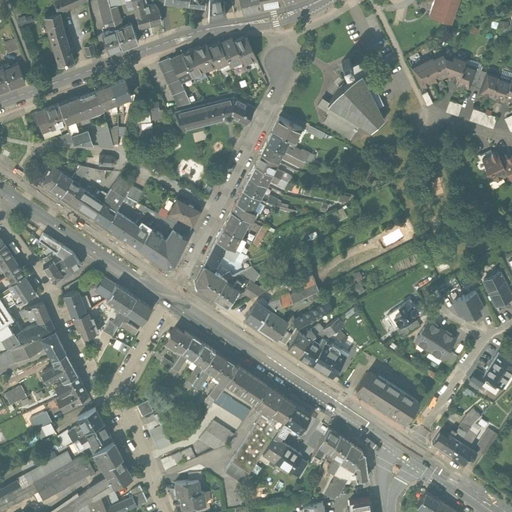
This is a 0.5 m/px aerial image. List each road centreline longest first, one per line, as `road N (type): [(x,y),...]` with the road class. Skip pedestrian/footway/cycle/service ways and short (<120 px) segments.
road 1 (secondary): [(0,103),(187,33),(274,18),(319,0)]
road 2 (secondary): [(169,291),(408,451)]
road 3 (residential): [(112,395),(92,387),(47,287),(0,217)]
road 4 (secondary): [(162,287),(141,264),(0,169)]
road 5 (secondary): [(0,185),(133,276),(162,287)]
road 6 (residential): [(511,323),(484,337),(408,451)]
road 7 (residential): [(214,210),(279,81),(282,59)]
road 8 (residential): [(163,511),(143,447),(112,395)]
